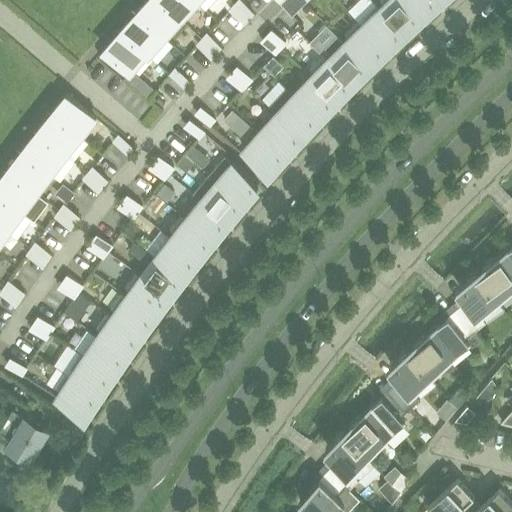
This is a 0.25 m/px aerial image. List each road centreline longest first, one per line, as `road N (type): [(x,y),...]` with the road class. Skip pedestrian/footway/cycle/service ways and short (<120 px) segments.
road 1 (residential): [(477,0),(346,126),(237,251),(142,378),(58,511)]
road 2 (tertiary): [(511,60),(318,257),(128,511)]
road 3 (tertiary): [(173,511),(196,462),(270,357),(381,225),(511,95)]
road 4 (residential): [(213,511),(338,336),(511,149)]
road 5 (residential): [(0,358),(153,145)]
road 6 (residential): [(0,12),(153,145)]
road 7 (residential): [(153,145),(258,29)]
